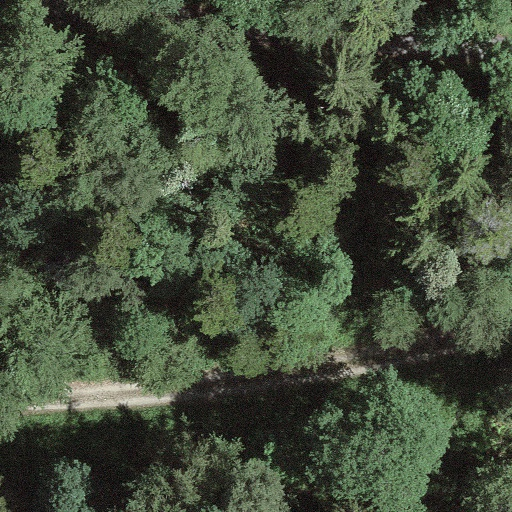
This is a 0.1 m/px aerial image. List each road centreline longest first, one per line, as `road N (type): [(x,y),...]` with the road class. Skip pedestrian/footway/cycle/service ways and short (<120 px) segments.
road 1 (track): [(511,333),(354,365),(139,394),(0,402)]
road 2 (track): [(0,1),(218,29),(511,47)]
